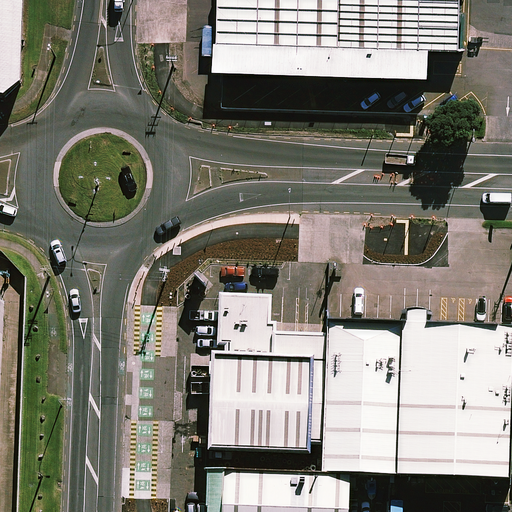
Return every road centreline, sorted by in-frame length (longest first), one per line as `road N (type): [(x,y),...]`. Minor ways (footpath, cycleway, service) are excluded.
road 1 (secondary): [(511,181),(173,176)]
road 2 (secondary): [(91,511),(97,322)]
road 3 (secondary): [(62,117),(92,16),(105,0)]
road 4 (secondary): [(105,0),(118,20),(138,114)]
